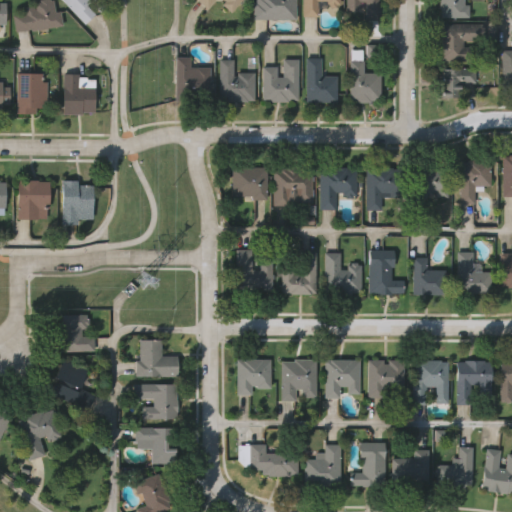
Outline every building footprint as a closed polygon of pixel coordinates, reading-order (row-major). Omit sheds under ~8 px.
[(15,30),(12,13),(24,12),(23,6),(32,5),(33,8),(35,8),(34,2),(40,1),(39,0),(52,0),(54,11),(60,11),(62,24),(30,29),(30,27),(15,30)] [(85,22),(63,0),(91,0),(87,4),(95,12),(85,22)] [(213,0),(209,7),(198,0),(238,0),(231,10),(221,3),(222,0),(213,0)] [(254,18),(254,3),(256,2),(256,0),(295,0),(295,18),(254,18)] [(303,16),(302,0),(338,0),(338,3),(335,3),(335,6),(329,6),(329,3),(325,3),(324,0),(317,1),(317,16),(303,16)] [(347,8),(347,0),(379,0),(379,18),(364,18),(364,0),(359,0),(359,8),(347,8)] [(441,16),(441,7),(439,7),(439,0),(463,0),(463,4),(468,4),(468,16),(441,16)] [(439,61),(439,50),(441,50),(441,34),(439,34),(439,24),(484,23),(484,40),(463,40),(463,46),(471,46),(471,60),(439,61)] [(511,84),(501,84),(502,49),(511,49),(511,84)] [(175,99),(176,54),(190,54),(189,65),(210,66),(209,98),(186,97),(186,99),(175,99)] [(306,100),(306,56),(320,56),(320,74),(335,74),(336,99),(306,100)] [(220,98),(220,57),(234,58),(234,74),(238,74),(238,70),(254,70),(254,98),(248,97),(248,100),(225,100),(225,98),(220,98)] [(263,98),(263,65),(276,65),(276,70),(283,70),(283,58),(298,58),(298,97),(288,97),(288,100),(268,100),(268,98),(263,98)] [(350,98),(350,59),(362,59),(362,71),(380,71),(381,98),(370,98),(370,100),(356,100),(356,98),(350,98)] [(440,96),(440,73),(442,73),(442,67),(474,67),(474,80),(460,80),(460,96),(440,96)] [(16,112),(16,72),(40,73),(40,80),(44,80),(44,107),(34,107),(34,112),(16,112)] [(62,113),(63,72),(78,72),(78,76),(85,76),(85,78),(93,79),(93,111),(81,110),(81,113),(62,113)] [(0,80),(1,81),(1,85),(9,85),(8,103),(1,103),(0,108),(0,80)] [(511,196),(502,196),(502,157),(508,157),(508,155),(511,155),(511,196)] [(460,205),(459,162),(467,162),(467,161),(490,160),(490,186),(483,186),(483,192),(474,192),(474,205),(460,205)] [(272,206),(273,170),(279,170),(279,169),(286,169),(286,167),(297,167),(297,169),(301,169),(301,172),(311,172),(311,202),(294,202),(294,194),(288,194),(288,206),(272,206)] [(319,209),(319,169),(324,169),(324,167),(345,167),(345,169),(355,169),(355,196),(351,196),(351,198),(345,198),(345,196),(341,196),(341,192),(334,192),(334,209),(319,209)] [(365,210),(365,169),(370,169),(370,167),(391,167),(391,168),(401,168),(401,197),(390,197),(390,192),(380,193),(380,210),(365,210)] [(232,195),(232,168),(266,168),(265,199),(252,199),(252,195),(232,195)] [(411,203),(412,171),(419,171),(419,168),(437,168),(437,170),(447,171),(447,198),(436,197),(436,192),(425,192),(425,203),(411,203)] [(17,219),(17,179),(37,180),(37,182),(48,182),(47,208),(36,208),(36,219),(17,219)] [(61,222),(62,179),(77,179),(77,184),(92,184),(92,217),(77,217),(76,223),(61,222)] [(235,248),(251,247),(251,268),(261,268),(260,260),(271,260),(273,288),(261,288),(262,290),(242,291),(242,289),(237,289),(235,248)] [(368,290),(369,247),(395,248),(394,265),(392,265),(392,277),(403,277),(403,292),(392,291),(392,294),(377,294),(377,291),(368,290)] [(457,290),(457,250),(473,251),(473,263),(482,263),(481,269),(491,269),(491,291),(473,290),(473,294),(459,294),(459,290),(457,290)] [(324,290),(324,251),(340,251),(339,268),(348,268),(348,262),(352,262),(352,260),(357,260),(357,262),(361,262),(361,290),(354,290),(353,293),(332,292),(332,290),(324,290)] [(511,283),(500,283),(500,251),(511,251),(511,283)] [(281,292),(281,268),(285,268),(285,266),(290,266),(290,268),(294,268),(294,275),(302,275),(302,252),(315,252),(315,291),(309,291),(309,295),(291,295),(291,292),(281,292)] [(412,295),(413,258),(426,259),(426,271),(446,272),(446,295),(412,295)] [(60,351),(59,344),(58,344),(57,323),(60,323),(60,314),(87,312),(87,316),(88,316),(89,323),(86,324),(87,328),(81,329),(81,334),(93,334),(94,349),(60,351)] [(175,356),(175,375),(135,374),(135,360),(138,360),(138,339),(160,340),(160,355),(175,356)] [(48,390),(53,378),(58,381),(60,378),(54,374),(61,356),(87,367),(79,386),(93,391),(87,407),(48,390)] [(281,359),(294,359),(294,357),(315,358),(314,396),(300,395),(300,389),(295,389),(295,399),(280,398),(281,359)] [(237,358),(271,358),(271,388),(258,389),(258,385),(252,385),(252,394),(238,394),(237,358)] [(324,359),(330,359),(330,358),(350,358),(350,360),(358,360),(358,392),(346,392),(346,385),(339,386),(339,396),(324,396),(324,359)] [(367,358),(384,358),(384,363),(387,363),(387,359),(403,359),(403,394),(388,394),(389,388),(384,388),(384,396),(367,395),(367,358)] [(415,358),(440,359),(440,361),(447,361),(446,402),(435,402),(435,386),(425,386),(424,403),(412,402),(412,382),(415,382),(415,358)] [(456,362),(464,362),(464,359),(482,359),(482,361),(490,361),(490,397),(478,397),(478,384),(470,384),(470,402),(456,402),(456,362)] [(500,360),(511,360),(511,402),(500,402),(500,360)] [(173,383),(173,399),(175,399),(175,411),(173,411),(173,416),(141,416),(141,406),(150,406),(150,398),(132,398),(132,383),(173,383)] [(0,406),(6,409),(5,411),(10,414),(0,434),(0,406)] [(17,421),(23,419),(22,416),(43,410),(44,413),(53,410),(61,436),(58,437),(58,439),(52,441),(51,439),(47,441),(46,437),(40,439),(45,454),(30,459),(17,421)] [(173,427),(173,443),(166,443),(166,447),(173,447),(173,462),(147,462),(147,441),(133,441),(133,426),(173,427)] [(304,458),(323,458),(325,442),(341,442),(341,485),(304,485),(304,458)] [(361,442),(385,443),(384,486),(376,486),(376,488),(352,488),(352,473),(362,473),(363,460),(361,460),(361,442)] [(266,444),(267,453),(286,452),(286,449),(298,449),(299,475),(292,475),(292,476),(269,477),(269,475),(263,475),(263,470),(251,470),(250,444),(266,444)] [(472,445),(470,485),(466,484),(466,487),(438,486),(439,461),(450,462),(451,455),(457,456),(457,445),(472,445)] [(487,447),(500,449),(497,466),(505,467),(507,452),(511,452),(511,491),(505,491),(505,493),(487,490),(487,488),(481,487),(487,447)] [(428,449),(428,487),(391,487),(391,458),(413,458),(413,449),(428,449)] [(158,472),(162,482),(163,482),(170,499),(167,500),(169,505),(165,507),(166,509),(158,511),(136,511),(135,509),(145,505),(140,492),(138,493),(133,482),(158,472)]
